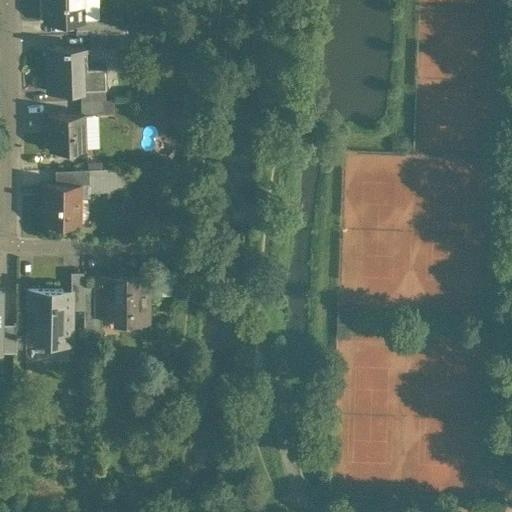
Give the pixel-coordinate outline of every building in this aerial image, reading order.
[(45,0),(46,20),(82,19),(82,17),(78,17),(77,1),(82,1),(82,0),(45,0)] [(116,30),(89,31),(90,46),(117,45),(116,30)] [(79,46),(46,47),(47,89),(104,87),(103,66),(79,66),(79,46)] [(76,112),(48,113),(49,148),(83,147),(83,129),(77,129),(76,112)] [(112,179),(86,180),(87,191),(113,189),(112,179)] [(73,182),(43,182),(43,222),(77,222),(77,195),(73,194),(73,182)] [(173,271),(159,270),(159,292),(171,293),(173,271)] [(147,272),(118,272),(118,277),(110,277),(110,273),(97,273),(97,284),(97,313),(98,313),(114,313),(114,320),(147,320),(147,272)] [(97,284),(83,285),(84,308),(84,333),(98,333),(98,313),(97,313),(97,284)] [(84,308),(83,285),(71,285),(71,288),(71,307),(84,308)] [(71,288),(27,287),(27,304),(36,304),(35,339),(42,339),(42,340),(70,340),(71,307),(71,288)] [(339,324),(352,324),(353,306),(340,306),(339,324)] [(15,324),(0,323),(0,351),(15,352),(15,324)]
